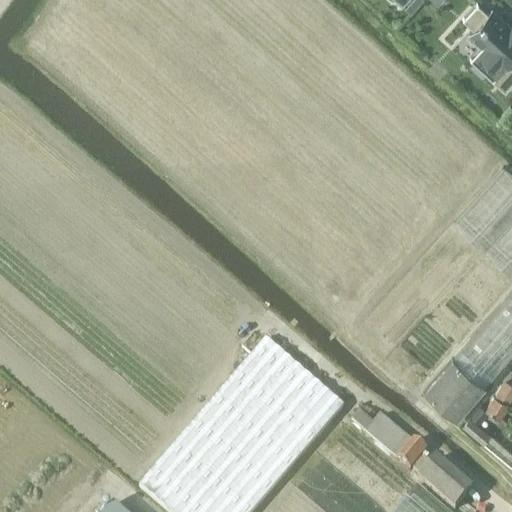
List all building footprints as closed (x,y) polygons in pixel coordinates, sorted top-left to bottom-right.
[(477,3),(463,19),(473,29),(469,33),(484,47),(479,52),(499,72),(492,78),(490,79),(504,91),(511,82),(511,24),(508,21),(506,22),(492,9),(488,13),(477,3)] [(511,289),(424,392),(456,420),(511,355),(511,289)] [(139,487),(167,511),(253,511),(343,408),(265,340),(139,487)] [(508,404),(511,395),(511,390),(502,385),(495,397),(500,400),(508,404)] [(486,411),(501,419),(509,405),(508,404),(500,400),(493,396),(486,411)] [(379,415),(372,423),(358,412),(352,420),(366,431),(412,470),(413,469),(420,475),(418,479),(454,510),(471,490),(435,458),(432,461),(424,454),(426,452),(413,441),(411,443),(379,415)] [(462,427),(483,444),(490,435),(469,418),(462,427)]
